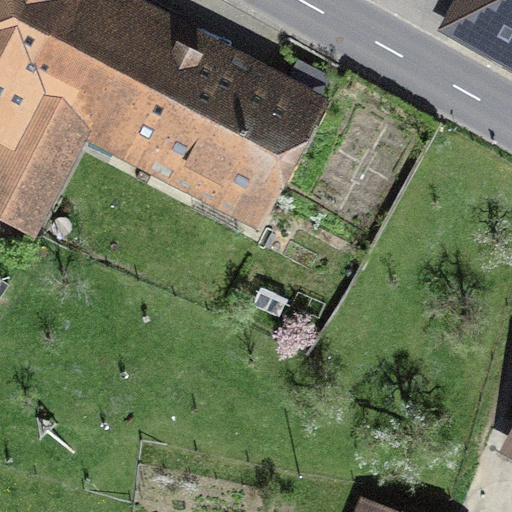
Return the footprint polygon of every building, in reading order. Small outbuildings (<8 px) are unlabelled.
[(0,0),(0,136),(7,140),(15,122),(16,120),(67,146),(75,130),(251,221),(321,88),(198,24),(192,36),(164,23),(170,9),(152,0),(0,0)] [(511,0),(455,0),(434,38),(511,80),(511,0)] [(67,146),(15,122),(7,140),(0,136),(0,214),(28,229),(67,146)] [(120,225),(88,211),(71,251),(103,264),(120,225)] [(403,511),(359,492),(349,511),(403,511)]
